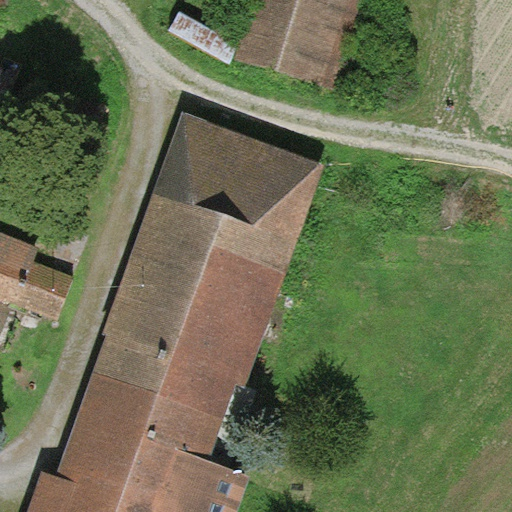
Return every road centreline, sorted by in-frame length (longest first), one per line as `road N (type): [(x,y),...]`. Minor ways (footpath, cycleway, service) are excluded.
road 1 (track): [(511,164),(221,97),(167,65),(102,0)]
road 2 (track): [(167,65),(78,343),(33,455),(0,472)]
